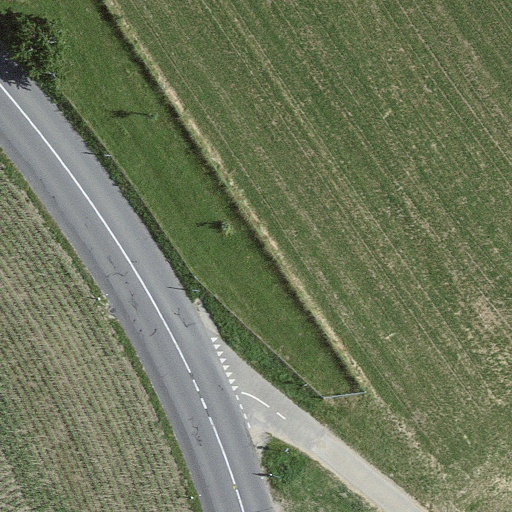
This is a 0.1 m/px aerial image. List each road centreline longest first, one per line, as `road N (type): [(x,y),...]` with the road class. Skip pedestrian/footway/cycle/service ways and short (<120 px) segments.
road 1 (secondary): [(242,511),(207,406),(108,195),(0,52)]
road 2 (track): [(182,352),(411,511)]
